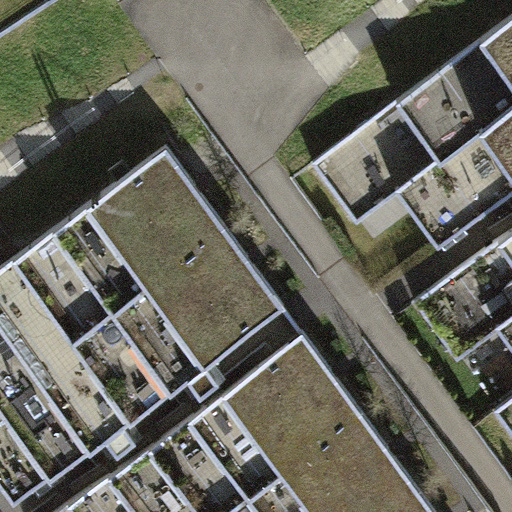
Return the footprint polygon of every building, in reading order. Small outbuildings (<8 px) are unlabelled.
[(0,0),(0,29),(47,0),(0,0)] [(511,173),(511,16),(480,42),(511,83),(511,105),(479,130),(511,173)] [(479,130),(511,105),(511,83),(480,42),(397,105),(439,161),(479,130)] [(358,222),(398,192),(439,161),(397,105),(316,167),(358,222)] [(441,249),(511,195),(511,173),(479,130),(439,161),(398,192),(441,249)] [(221,228),(164,150),(51,232),(108,310),(221,228)] [(441,249),(398,192),(358,222),(336,239),(379,296),(441,249)] [(279,307),(221,228),(108,310),(166,389),(279,307)] [(108,310),(51,232),(13,260),(71,338),(108,310)] [(511,233),(498,244),(511,262),(511,233)] [(459,361),(499,331),(511,320),(511,262),(498,244),(417,305),(459,361)] [(0,327),(87,447),(128,416),(71,338),(13,260),(0,269),(0,327)] [(166,389),(108,310),(71,338),(128,416),(166,389)] [(511,320),(499,331),(511,348),(511,320)] [(0,407),(49,475),(87,447),(0,327),(0,407)] [(511,405),(511,348),(499,331),(459,361),(437,377),(478,431),(498,416),(511,405)] [(187,416),(243,492),(356,410),(300,333),(187,416)] [(511,433),(511,405),(498,416),(511,433)] [(0,485),(12,502),(49,475),(0,407),(0,485)] [(243,492),(257,511),(378,511),(413,487),(356,410),(243,492)] [(216,511),(243,492),(187,416),(147,445),(196,511),(216,511)] [(134,511),(196,511),(147,445),(107,474),(134,511)] [(75,511),(134,511),(107,474),(69,502),(75,511)] [(378,511),(430,511),(413,487),(378,511)] [(257,511),(243,492),(216,511),(257,511)] [(75,511),(69,502),(55,511),(75,511)]
